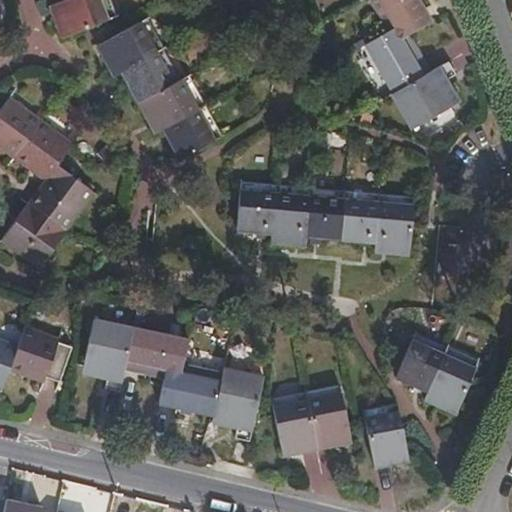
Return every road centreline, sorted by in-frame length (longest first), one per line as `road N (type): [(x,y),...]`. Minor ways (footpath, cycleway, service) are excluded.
road 1 (residential): [(25,38),(85,83),(131,145),(149,242),(171,261),(438,283)]
road 2 (tertiary): [(0,443),(294,511)]
road 3 (residential): [(511,149),(492,168),(481,252),(467,271),(438,283)]
